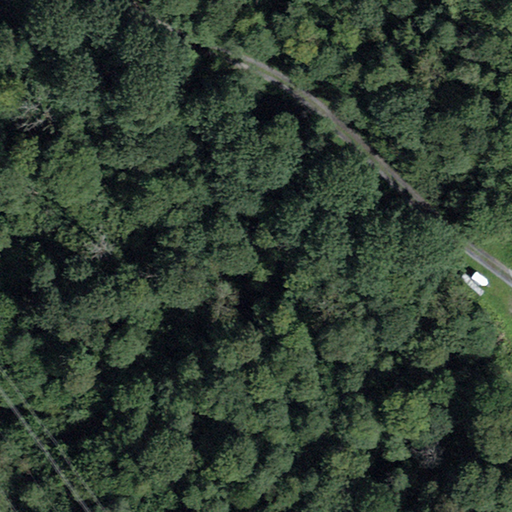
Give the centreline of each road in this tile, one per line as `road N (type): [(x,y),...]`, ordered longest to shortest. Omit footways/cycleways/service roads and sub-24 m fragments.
road 1 (track): [(0,4),(99,72),(225,100),(316,109)]
road 2 (track): [(125,0),(153,23),(277,77),(316,109)]
